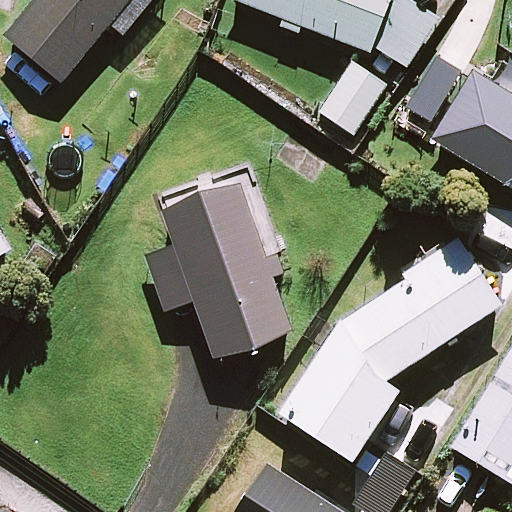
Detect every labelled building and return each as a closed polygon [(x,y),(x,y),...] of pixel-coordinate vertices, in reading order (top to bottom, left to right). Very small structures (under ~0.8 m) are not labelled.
[(153,0),(28,0),(0,33),(0,35),(58,86),(108,28),(120,39),(153,0)] [(435,8),(417,0),(232,0),(407,74),(435,8)] [(386,85),(353,63),(319,114),(352,136),(386,85)] [(297,335),(240,181),(159,211),(173,248),(143,259),(164,315),(191,305),(214,365),(297,335)] [(331,455),(347,466),(399,395),(385,385),(499,307),(454,242),(391,282),(395,289),(336,330),(262,437),(317,475),(331,455)] [(511,348),(451,449),(511,486),(511,348)]
